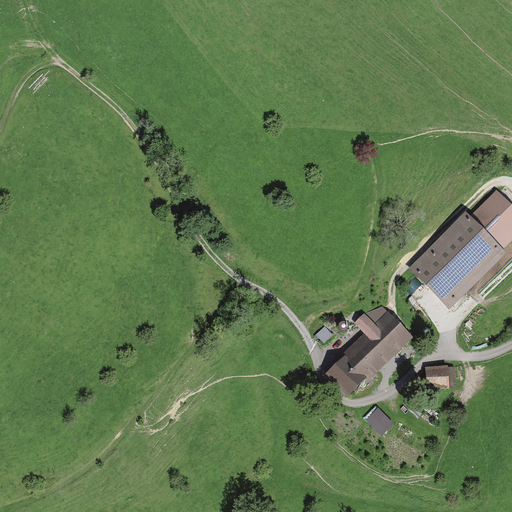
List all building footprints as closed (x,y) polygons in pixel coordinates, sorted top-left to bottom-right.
[(448,314),(507,257),(498,247),(511,233),(511,208),(499,196),(471,223),(464,216),(407,271),(448,314)] [(369,386),(414,342),(389,315),(376,326),(366,316),(354,326),(364,337),(341,359),(344,361),(329,377),(351,399),(367,385),(369,386)] [(325,348),(334,338),(325,329),(315,338),(325,348)] [(448,369),(425,371),(426,394),(450,392),(448,369)] [(384,439),(395,428),(377,411),(366,423),(384,439)]
